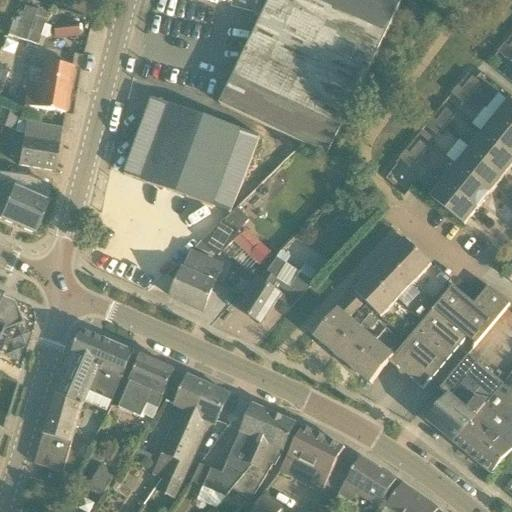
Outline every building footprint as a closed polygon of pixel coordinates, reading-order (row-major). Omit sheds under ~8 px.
[(328,158),(404,0),(271,0),(220,106),(328,158)] [(25,9),(15,40),(38,47),(47,16),(25,9)] [(78,24),(65,25),(67,39),(80,38),(78,24)] [(511,63),(511,61),(511,50),(505,45),(499,53),(511,63)] [(32,69),(25,107),(65,114),(73,68),(45,63),(43,71),(32,69)] [(481,84),(476,81),(469,74),(458,88),(470,98),(481,84)] [(452,95),(465,105),(470,98),(458,88),(452,95)] [(260,137),(153,99),(125,176),(231,214),(260,137)] [(511,102),(510,100),(496,117),(511,129),(511,102)] [(443,107),(433,119),(445,129),(455,117),(443,107)] [(0,127),(13,131),(18,115),(1,109),(0,111),(0,127)] [(483,133),(511,156),(511,129),(496,117),(483,133)] [(439,137),(445,129),(433,119),(426,127),(439,137)] [(54,174),(62,130),(26,124),(18,122),(14,134),(24,136),(24,140),(19,139),(16,158),(20,159),(19,167),(54,174)] [(435,142),(423,132),(419,136),(432,146),(435,142)] [(470,150),(505,178),(511,169),(511,156),(483,133),(470,150)] [(420,143),(410,154),(419,162),(428,150),(420,143)] [(505,178),(470,150),(457,166),(492,194),(505,178)] [(412,170),(419,162),(410,154),(406,151),(400,160),(412,170)] [(457,166),(444,182),(479,211),(492,194),(457,166)] [(49,205),(52,189),(40,184),(29,179),(0,175),(0,220),(35,236),(49,205)] [(444,182),(430,199),(465,227),(479,211),(444,182)] [(231,214),(225,220),(238,233),(250,221),(238,209),(231,214)] [(235,242),(250,256),(261,244),(247,231),(241,237),(238,233),(225,220),(204,241),(219,257),(235,242)] [(414,285),(432,266),(406,241),(388,260),(414,285)] [(261,244),(250,256),(260,266),(271,254),(261,244)] [(183,270),(171,298),(204,312),(216,285),(216,284),(207,280),(215,262),(210,260),(192,251),(188,261),(183,271),(183,270)] [(259,282),(240,311),(262,326),(277,303),(279,301),(283,303),(292,309),(310,289),(315,284),(316,283),(301,273),(287,265),(278,260),(268,274),(262,283),(259,282)] [(396,303),(414,285),(388,260),(370,278),(396,303)] [(442,273),(437,278),(444,285),(449,281),(442,273)] [(381,319),(396,303),(370,278),(355,294),(364,302),(381,319)] [(390,363),(424,391),(468,338),(477,346),(511,306),(489,288),(475,305),(453,286),(394,357),(390,363)] [(349,318),(364,302),(356,294),(339,311),(349,318)] [(20,323),(13,305),(2,300),(3,297),(0,295),(0,335),(2,330),(20,323)] [(333,353),(356,325),(349,318),(339,311),(338,311),(315,338),(333,353)] [(370,317),(364,324),(371,330),(378,323),(370,317)] [(375,341),(356,325),(333,353),(352,369),(375,341)] [(82,407),(88,392),(112,402),(122,379),(123,380),(134,354),(87,333),(86,335),(82,336),(81,336),(72,356),(54,395),(56,396),(35,465),(64,473),(72,444),(82,407)] [(390,363),(394,357),(375,341),(352,369),(371,385),(390,363)] [(455,444),(504,386),(504,385),(479,364),(469,356),(440,389),(450,397),(429,422),(455,444)] [(175,372),(142,357),(120,408),(142,418),(154,421),(156,417),(175,372)] [(162,455),(152,477),(161,481),(164,482),(166,476),(170,467),(172,468),(175,462),(210,387),(188,378),(175,406),(176,407),(183,410),(163,452),(162,455)] [(511,387),(508,390),(504,386),(455,444),(493,476),(511,452),(511,387)] [(170,467),(166,476),(181,483),(188,467),(207,426),(209,422),(212,423),(216,425),(219,418),(229,396),(228,395),(210,387),(175,462),(172,468),(170,467)] [(253,468),(276,416),(253,406),(241,434),(223,475),(200,466),(191,483),(226,498),(231,493),(253,468)] [(253,468),(231,493),(252,503),(273,467),(270,465),(276,450),(284,454),(285,452),(297,425),(276,416),(253,468)] [(323,491),(345,449),(304,428),(283,471),(323,491)] [(381,505),(397,481),(361,459),(340,493),(342,494),(341,495),(354,503),(361,492),(381,505)] [(100,470),(88,489),(103,497),(114,479),(100,470)] [(436,511),(438,511),(403,486),(384,511),(436,511)] [(280,511),(282,508),(261,495),(250,511),(280,511)]
